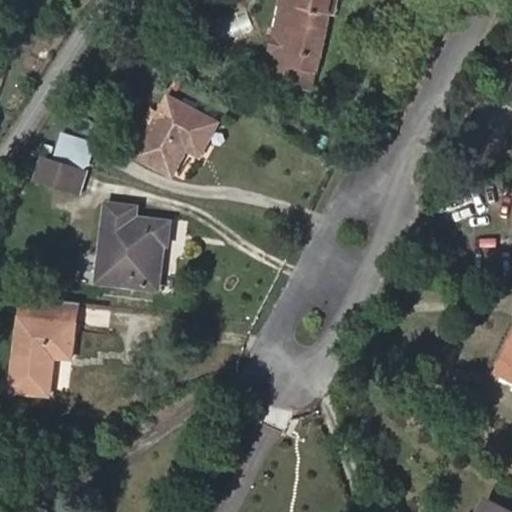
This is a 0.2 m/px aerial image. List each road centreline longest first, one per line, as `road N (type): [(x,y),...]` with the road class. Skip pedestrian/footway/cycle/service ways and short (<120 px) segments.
road 1 (residential): [(390,177),(347,197),(262,360),(278,391),(318,375),(394,210)]
road 2 (residential): [(479,0),(390,177)]
road 3 (residential): [(0,159),(110,0)]
